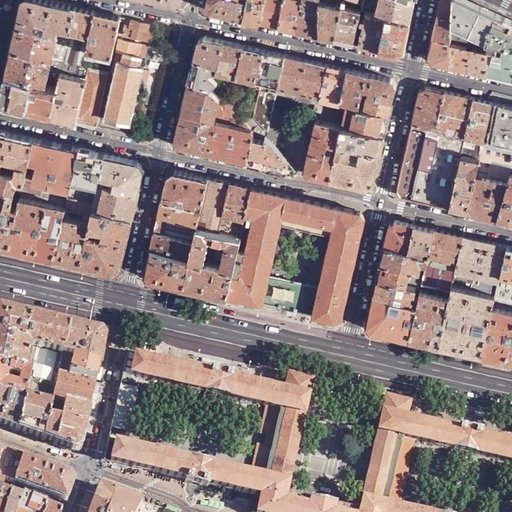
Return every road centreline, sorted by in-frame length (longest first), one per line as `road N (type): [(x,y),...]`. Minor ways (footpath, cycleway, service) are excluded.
road 1 (motorway): [(108,0),(511,95)]
road 2 (residential): [(384,202),(158,154)]
road 3 (primary): [(127,305),(349,356)]
road 4 (residential): [(190,20),(411,71)]
road 5 (primary): [(349,356),(511,393)]
road 6 (residential): [(89,466),(127,305)]
road 7 (residential): [(158,154),(0,115)]
road 8 (residential): [(349,356),(384,202)]
road 9 (residential): [(158,154),(127,305)]
road 10 (residential): [(190,20),(158,154)]
road 11 (residential): [(384,202),(411,71)]
road 12 (residential): [(511,233),(384,202)]
road 13 (primary): [(0,276),(127,305)]
road 14 (residential): [(207,511),(89,466)]
